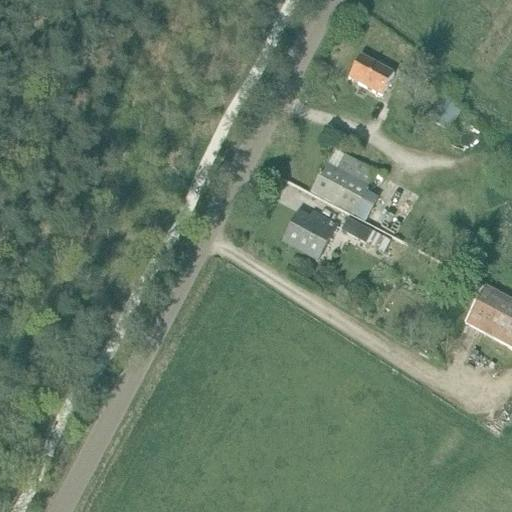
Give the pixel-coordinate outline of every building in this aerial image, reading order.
[(361,59),(349,81),(382,100),(394,77),(361,59)] [(444,96),(428,121),(447,134),(463,111),(464,109),(458,105),(444,96)] [(463,96),(458,105),(464,109),(463,111),(486,127),(493,117),(463,96)] [(334,152),(311,195),(353,218),(376,175),(334,152)] [(299,217),(284,245),(318,263),(337,229),(314,217),(311,223),(299,217)] [(348,221),(342,233),(366,247),(383,255),(390,244),(373,235),(350,222),(348,221)] [(403,256),(404,255),(415,239),(402,231),(386,256),(399,264),(403,256)] [(437,266),(447,246),(420,231),(409,251),(437,266)] [(511,304),(485,290),(465,327),(511,352),(511,304)]
